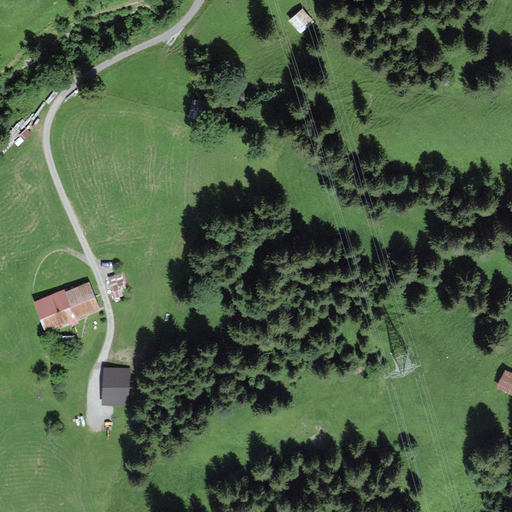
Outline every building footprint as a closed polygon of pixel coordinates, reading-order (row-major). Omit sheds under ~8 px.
[(301,10),(291,19),(300,29),(310,20),(301,10)] [(199,101),(195,100),(192,115),(206,118),(209,105),(199,103),(199,101)] [(31,195),(46,176),(27,162),(17,175),(15,173),(11,179),(31,195)] [(121,271),(108,274),(113,297),(126,294),(121,271)] [(91,283),(69,292),(78,314),(99,305),(91,283)] [(79,318),(78,314),(69,292),(68,288),(37,300),(49,330),(79,318)] [(108,370),(107,400),(113,401),(127,401),(128,372),(108,370)] [(501,385),(511,391),(511,374),(507,372),(501,385)]
